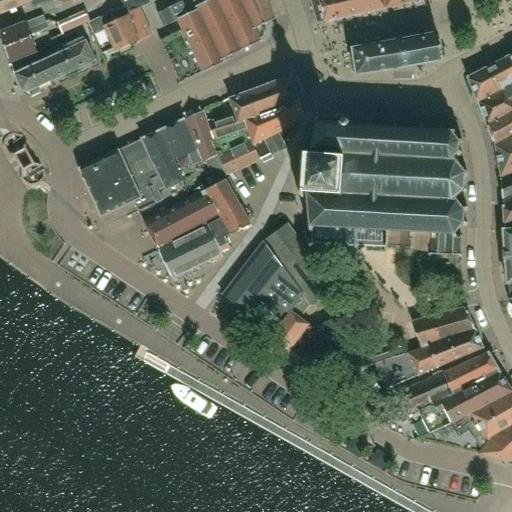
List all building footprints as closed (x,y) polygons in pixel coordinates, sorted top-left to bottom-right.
[(33,5),(45,1),(44,0),(0,0),(0,14),(31,1),(33,5)] [(128,14),(140,8),(155,0),(120,0),(123,6),(128,14)] [(268,0),(208,0),(196,6),(196,7),(197,7),(198,9),(189,13),(183,1),(158,13),(164,26),(178,19),(183,29),(160,39),(181,83),(224,62),(223,59),(261,41),(260,38),(263,36),(267,28),(265,24),(275,19),(268,0)] [(184,0),(183,1),(189,13),(198,9),(197,7),(196,7),(196,6),(208,0),(184,0)] [(311,0),(317,23),(325,21),(326,22),(384,8),(404,3),(403,0),(311,0)] [(511,1),(487,6),(489,22),(511,18),(511,1)] [(123,6),(100,17),(115,51),(140,39),(139,38),(151,33),(140,8),(128,14),(123,6)] [(58,22),(63,33),(74,29),(79,26),(91,21),(86,10),(58,22)] [(0,34),(10,61),(37,50),(31,35),(49,28),(57,25),(50,19),(46,21),(44,16),(0,33),(0,34)] [(58,36),(61,44),(78,37),(74,29),(63,33),(58,36)] [(441,60),(437,32),(387,41),(387,42),(351,48),(355,75),(393,68),(393,69),(441,60)] [(69,49),(64,51),(73,70),(95,60),(87,41),(85,37),(67,45),(69,49)] [(50,81),(73,70),(64,51),(47,59),(41,61),(50,81)] [(511,53),(503,59),(511,80),(511,53)] [(50,81),(41,61),(29,67),(25,58),(11,64),(16,73),(15,73),(22,89),(28,91),(50,81)] [(511,80),(503,59),(467,77),(477,101),(503,88),(504,88),(511,83),(511,80)] [(225,138),(239,168),(261,158),(248,120),(299,101),(291,75),(229,98),(236,114),(208,123),(216,137),(220,135),(222,138),(225,138)] [(503,88),(477,101),(485,122),(504,113),(506,119),(511,115),(511,83),(504,88),(503,88)] [(248,120),(261,158),(285,147),(278,132),(304,119),(299,101),(248,120)] [(216,137),(208,123),(204,109),(184,119),(204,160),(205,160),(218,155),(227,174),(239,168),(225,138),(222,138),(220,135),(216,137)] [(504,113),(485,122),(495,144),(511,135),(511,115),(506,119),(504,113)] [(338,200),(306,198),(309,231),(313,232),(313,227),(335,228),(335,233),(339,233),(339,228),(361,229),(361,234),(365,234),(365,230),(386,231),(385,236),(387,236),(386,243),(383,246),(385,248),(388,245),(409,247),(412,250),(430,253),(427,255),(430,257),(433,254),(458,255),(461,257),(463,255),(460,252),(461,238),(463,236),(461,234),(459,237),(455,236),(455,231),(462,223),(467,225),(468,222),(463,220),(464,210),(469,209),(467,205),(463,207),(455,196),(462,191),(466,192),(467,189),(464,187),(465,174),(468,174),(467,170),(464,170),(453,156),(457,153),(461,154),(463,151),(458,149),(458,142),(463,141),(461,137),(457,139),(453,133),(456,129),(452,127),(451,129),(442,128),(443,124),(439,123),(438,128),(422,127),(422,121),(418,121),(418,127),(396,126),(396,121),(392,121),(392,126),(370,125),(370,119),(366,119),(366,124),(348,123),(349,122),(345,118),(341,118),(338,121),(337,123),(317,122),(318,117),(314,117),(307,151),(341,153),(338,200)] [(194,165),(204,160),(184,119),(161,129),(174,159),(189,153),(194,165)] [(144,144),(165,187),(166,189),(184,180),(174,159),(161,129),(142,138),(144,144)] [(511,135),(495,144),(494,145),(501,176),(511,170),(511,135)] [(159,190),(165,187),(144,144),(122,155),(119,149),(78,168),(101,217),(134,202),(138,211),(143,221),(162,212),(158,203),(164,199),(159,190)] [(27,148),(26,149),(33,163),(35,162),(27,148)] [(341,153),(307,151),(300,151),(298,194),(301,198),(306,198),(338,200),(341,153)] [(23,168),(16,154),(14,155),(22,170),(23,168)] [(218,155),(205,160),(217,183),(222,181),(224,180),(227,174),(218,155)] [(511,174),(501,179),(502,198),(511,194),(511,174)] [(159,249),(241,208),(224,180),(222,181),(217,183),(162,212),(143,221),(159,249)] [(504,231),(511,226),(511,197),(502,202),(504,231)] [(241,208),(159,249),(158,250),(172,278),(223,253),(222,250),(230,246),(225,236),(250,223),(241,208)] [(304,297),(310,305),(310,304),(334,287),(288,224),(264,241),(304,297)] [(511,298),(511,226),(504,231),(502,231),(507,284),(509,284),(510,300),(511,298)] [(270,339),(304,297),(264,241),(223,295),(248,314),(245,319),(270,339)] [(304,297),(270,339),(291,354),(312,328),(300,318),(310,305),(304,297)] [(422,349),(474,327),(464,307),(412,322),(422,349)] [(312,328),(291,354),(327,380),(361,334),(345,312),(312,328)] [(406,355),(416,376),(483,347),(475,329),(474,327),(422,349),(406,355)] [(353,351),(331,381),(348,394),(371,364),(353,351)] [(418,412),(430,433),(451,422),(511,390),(500,374),(500,372),(488,353),(397,395),(408,417),(418,412)] [(416,376),(406,355),(397,358),(395,354),(377,362),(388,388),(416,376)] [(468,428),(482,449),(488,440),(511,424),(511,390),(451,422),(459,434),(468,428)] [(480,453),(511,461),(511,459),(511,424),(488,440),(482,449),(480,453)]
